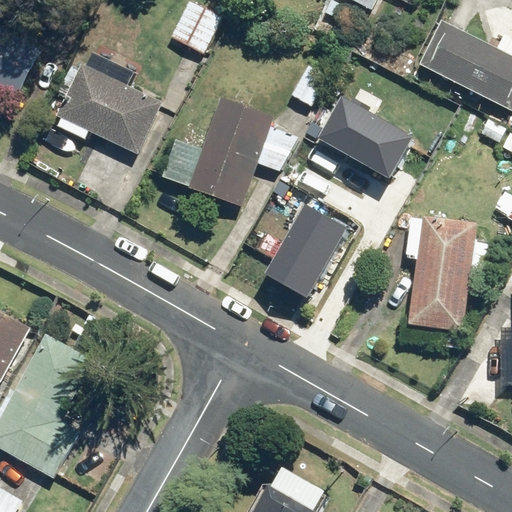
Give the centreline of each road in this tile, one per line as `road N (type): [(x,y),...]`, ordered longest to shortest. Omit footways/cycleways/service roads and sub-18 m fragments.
road 1 (residential): [(511,497),(241,342)]
road 2 (residential): [(241,342),(0,208)]
road 3 (residential): [(241,342),(146,511)]
